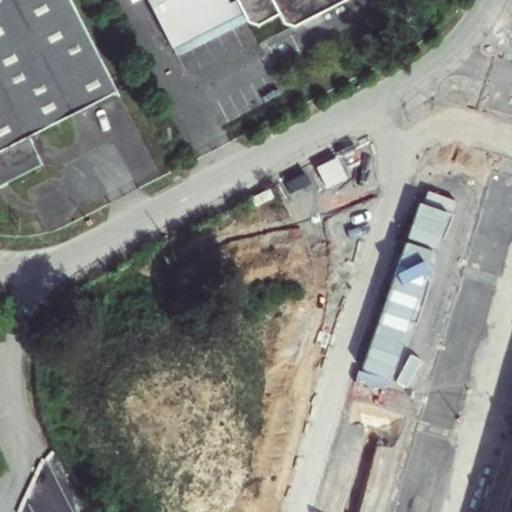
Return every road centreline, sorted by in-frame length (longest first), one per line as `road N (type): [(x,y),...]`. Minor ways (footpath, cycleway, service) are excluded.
road 1 (unclassified): [(486,0),(465,32),(404,82),(55,268)]
road 2 (unknown): [(291,142),(450,451),(454,511)]
road 3 (unknown): [(325,124),(434,239),(511,282)]
road 4 (unclassified): [(55,268),(23,304),(13,330),(4,386),(10,433)]
